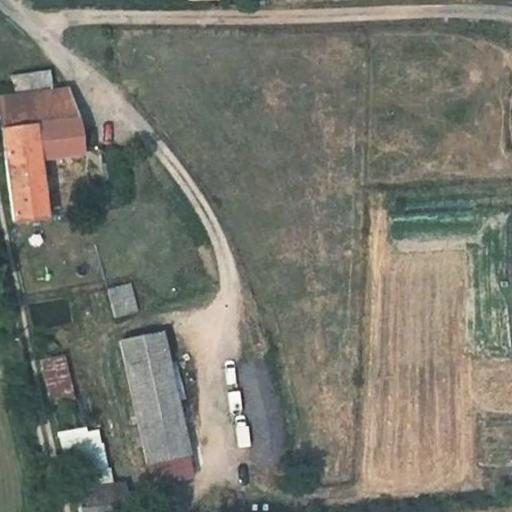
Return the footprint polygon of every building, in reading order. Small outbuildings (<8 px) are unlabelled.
[(10,90),(15,110),(54,104),(49,83),(10,90)] [(44,171),(87,164),(83,129),(69,102),(54,104),(15,110),(4,112),(20,234),(52,229),(44,171)] [(122,332),(140,327),(132,300),(114,305),(122,332)] [(155,479),(195,470),(168,347),(128,355),(155,479)] [(44,399),(69,397),(65,354),(40,356),(44,399)] [(61,429),(69,489),(107,484),(98,424),(61,429)]
